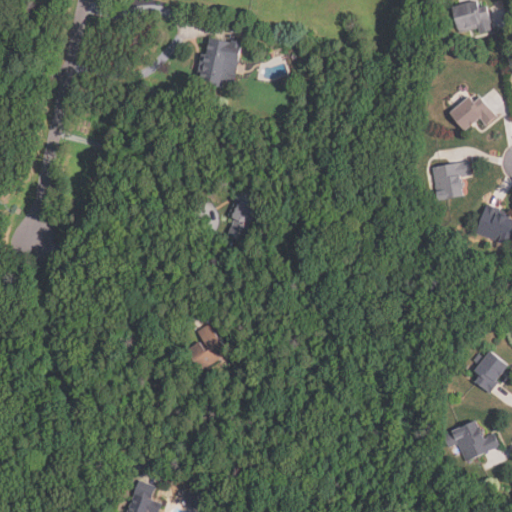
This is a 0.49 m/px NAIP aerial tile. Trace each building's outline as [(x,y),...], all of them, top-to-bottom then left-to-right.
[(0,28),(0,0),(11,0),(6,21),(2,20),(0,28)] [(478,29),(480,34),(494,31),(487,4),(480,6),(478,1),(453,8),(460,34),(478,29)] [(228,89),(214,86),(215,82),(198,78),(203,54),(208,55),(211,38),(232,43),(233,40),(243,42),(234,82),(229,81),(228,89)] [(466,132),(480,120),(486,127),(498,117),(476,92),(450,115),(466,132)] [(433,168),(439,202),(465,197),(462,179),(472,177),(470,162),(433,168)] [(244,240),(231,233),(238,218),(230,214),(242,190),(245,192),(246,190),(263,199),(261,204),(269,208),(262,221),(255,218),(244,240)] [(478,237),(510,245),(511,236),(511,213),(485,207),(478,237)] [(204,372),(188,350),(200,342),(207,352),(211,349),(199,332),(209,324),(230,353),(204,372)] [(476,382),(489,393),(510,367),(491,352),(475,371),(481,377),(476,382)] [(444,436),(450,449),(459,446),(466,463),(501,448),(495,434),(484,438),(477,422),(444,436)] [(129,511),(134,498),(135,498),(141,481),(157,487),(153,500),(163,504),(160,511),(129,511)] [(201,508),(187,506),(189,492),(203,494),(201,508)]
